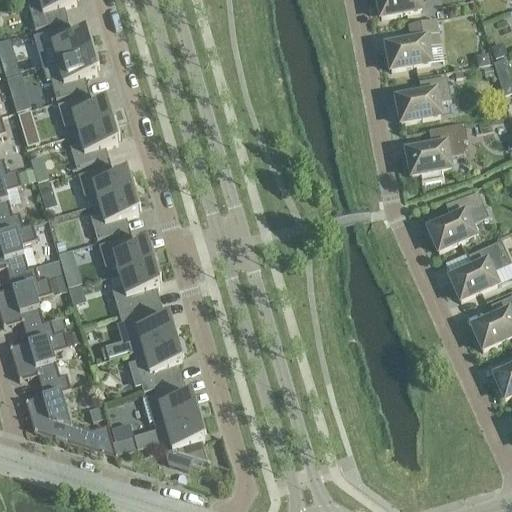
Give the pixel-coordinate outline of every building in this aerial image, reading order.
[(79,3),(77,0),(37,0),(40,8),(29,11),(35,34),(62,26),(59,14),(77,9),(75,4),(79,3)] [(376,0),(381,23),(420,16),(418,2),(429,0),(376,0)] [(386,51),(391,76),(430,68),(428,55),(441,53),(436,25),(408,30),(411,46),(386,51)] [(37,39),(46,72),(95,58),(89,40),(83,42),(81,37),(65,42),(61,32),(37,39)] [(95,58),(46,72),(56,104),(83,96),(79,84),(97,79),(96,74),(99,73),(95,58)] [(396,104),(401,129),(440,121),(438,108),(451,105),(447,82),(419,87),(421,99),(396,104)] [(11,99),(16,115),(30,111),(25,95),(11,99)] [(75,128),(78,139),(115,128),(111,112),(107,113),(106,108),(88,113),(84,102),(58,110),(64,132),(75,128)] [(115,128),(78,139),(81,149),(70,152),(76,174),(103,166),(100,155),(118,149),(117,144),(120,143),(115,128)] [(406,156),(411,182),(420,180),(421,189),(444,185),(442,176),(451,174),(449,163),(466,159),(463,147),(467,146),(464,129),(429,136),(432,151),(406,156)] [(96,199),(99,209),(136,198),(131,182),(128,183),(126,178),(108,183),(105,172),(78,180),(85,202),(96,199)] [(0,239),(24,233),(23,232),(20,219),(13,221),(6,196),(22,191),(17,176),(8,178),(8,179),(0,181),(0,239)] [(136,198),(99,209),(102,219),(91,222),(97,244),(124,236),(120,225),(139,220),(137,214),(140,213),(136,198)] [(445,210),(451,223),(428,234),(439,257),(475,241),(470,231),(489,223),(478,198),(445,210)] [(0,274),(6,273),(12,294),(13,294),(39,286),(35,272),(28,274),(21,250),(37,245),(33,229),(23,232),(24,233),(0,239),(0,274)] [(116,269),(119,279),(156,268),(152,253),(148,254),(147,248),(129,254),(126,242),(99,250),(105,272),(116,269)] [(450,283),(461,307),(497,290),(492,278),(511,269),(501,246),(468,261),(473,272),(450,283)] [(119,321),(121,320),(162,308),(156,285),(161,284),(156,268),(119,279),(123,293),(112,296),(119,321)] [(67,295),(62,279),(53,282),(49,283),(54,299),(67,295)] [(22,327),(28,347),(28,348),(55,340),(55,339),(64,337),(60,323),(44,328),(37,304),(53,299),(48,283),(39,286),(13,294),(12,294),(0,297),(0,319),(4,332),(22,327)] [(472,332),(483,356),(511,342),(511,301),(491,311),(495,322),(472,332)] [(131,349),(134,358),(180,345),(175,329),(168,331),(162,308),(121,320),(123,328),(121,328),(127,350),(131,349)] [(38,380),(44,401),(44,402),(61,397),(71,394),(67,380),(60,382),(53,357),(69,353),(64,337),(55,339),(55,340),(28,348),(28,347),(10,353),(19,386),(38,380)] [(143,397),(154,394),(184,385),(177,362),(184,360),(180,345),(134,358),(136,368),(129,370),(135,391),(141,389),(143,397)] [(511,373),(494,381),(505,405),(511,401),(511,373)] [(153,426),(156,435),(202,422),(197,406),(190,408),(184,385),(154,394),(156,400),(142,404),(149,427),(153,426)] [(44,402),(44,401),(25,406),(35,437),(117,463),(108,431),(92,436),(71,429),(61,397),(44,402)] [(202,422),(156,435),(134,442),(138,455),(169,446),(172,455),(178,454),(180,460),(208,469),(199,439),(206,437),(202,422)]
